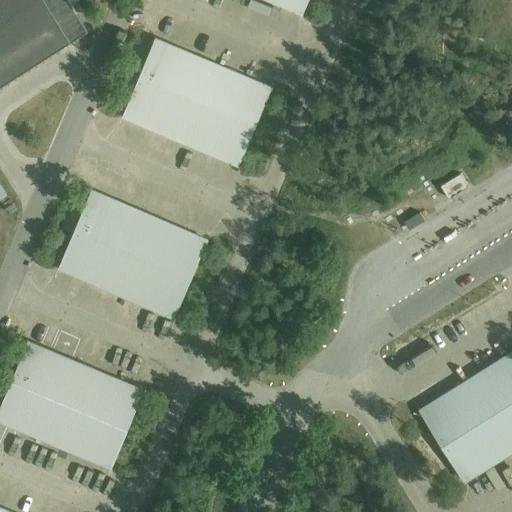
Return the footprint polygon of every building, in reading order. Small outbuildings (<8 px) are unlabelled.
[(68,0),(0,0),(0,87),(88,31),(68,0)] [(270,0),(301,13),(306,0),(270,0)] [(270,87),(156,39),(123,116),(237,164),(270,87)] [(465,192),(463,188),(468,185),(460,173),(440,185),(448,198),(451,196),(453,199),(465,192)] [(92,191),(59,269),(173,317),(206,239),(92,191)] [(424,219),(424,218),(420,212),(404,221),(409,229),(424,219)] [(143,389),(29,341),(0,409),(0,420),(110,467),(143,389)] [(511,450),(511,351),(420,409),(465,480),(511,450)]
